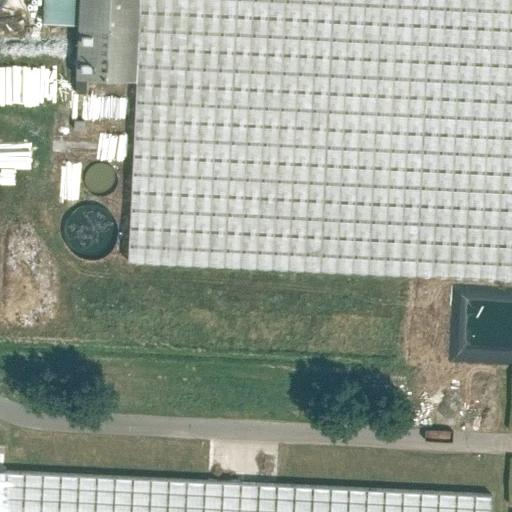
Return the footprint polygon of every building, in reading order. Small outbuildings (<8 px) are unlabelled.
[(44,0),(44,8),(43,23),(78,25),(76,77),(86,78),(136,80),(139,0),(44,0)] [(511,0),(139,0),(136,80),(127,261),(511,279),(511,0)] [(86,78),(76,77),(75,93),(86,93),(86,78)] [(74,121),(73,130),(84,130),(85,121),(74,121)] [(0,511),(490,511),(491,494),(0,470),(0,511)]
